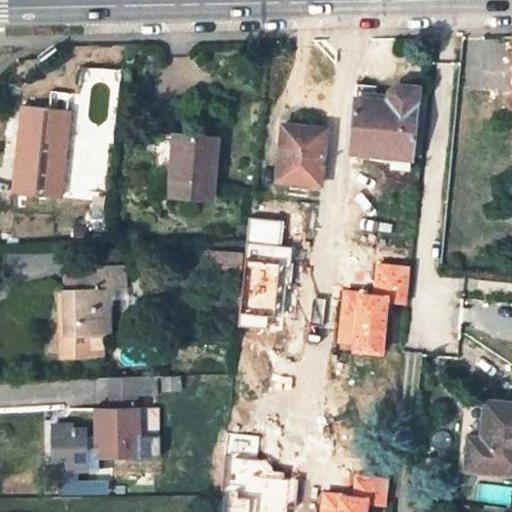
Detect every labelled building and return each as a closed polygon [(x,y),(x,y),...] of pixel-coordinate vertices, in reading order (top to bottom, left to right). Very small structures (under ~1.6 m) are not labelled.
[(413,104),(415,86),(394,84),(386,90),(385,101),(413,104)] [(385,101),(355,97),(349,152),(391,157),(407,158),(407,156),(413,105),(413,104),(385,101)] [(59,198),(68,111),(20,105),(18,122),(27,123),(25,135),(17,134),(10,193),(59,198)] [(425,107),(413,105),(407,156),(420,157),(425,107)] [(27,123),(18,122),(17,134),(25,135),(27,123)] [(282,124),(275,180),(316,185),(320,151),(323,132),(323,129),(282,124)] [(338,153),(339,134),(323,132),(320,151),(338,153)] [(211,199),(216,139),(170,135),(165,195),(211,199)] [(390,168),(406,170),(407,158),(391,157),(390,168)] [(277,247),(256,244),(252,276),(273,278),(277,247)] [(327,252),(292,249),(291,258),(326,261),(327,252)] [(237,274),(238,256),(206,253),(205,272),(237,274)] [(77,288),(57,288),(59,357),(102,357),(102,335),(109,335),(107,287),(124,287),(123,268),(92,269),(93,288),(77,288)] [(93,288),(92,269),(76,269),(77,288),(93,288)] [(270,307),(272,298),(260,296),(259,306),(270,307)] [(192,313),(183,313),(183,321),(193,321),(192,313)] [(299,407),(302,379),(274,377),(271,404),(299,407)] [(134,378),(104,378),(106,408),(136,407),(134,378)] [(472,432),(481,433),(484,399),(475,398),(472,432)] [(481,439),(480,450),(466,449),(464,468),(488,471),(511,473),(511,404),(484,402),(481,439)] [(152,420),(151,407),(136,407),(106,408),(94,408),(95,436),(85,437),(85,430),(71,431),(71,425),(52,426),(53,469),(97,467),(96,455),(138,453),(137,421),(152,420)] [(481,439),(467,438),(466,449),(480,450),(481,439)]
